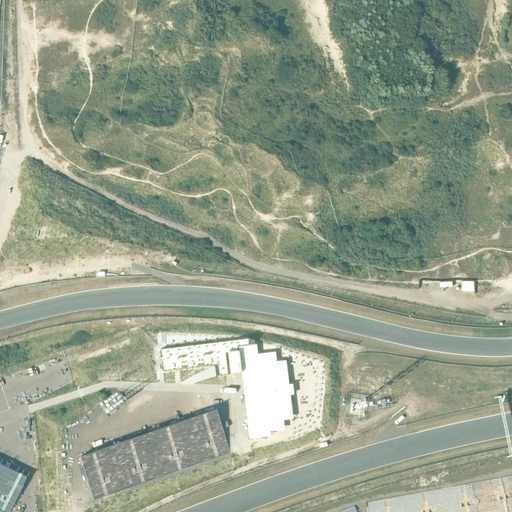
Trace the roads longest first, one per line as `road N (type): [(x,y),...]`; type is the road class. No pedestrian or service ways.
road 1 (track): [(511,296),(462,303),(260,268),(60,171),(32,151),(24,126),(18,0)]
road 2 (unknown): [(511,417),(388,443),(208,509)]
road 3 (unknown): [(208,291),(414,334),(511,344)]
